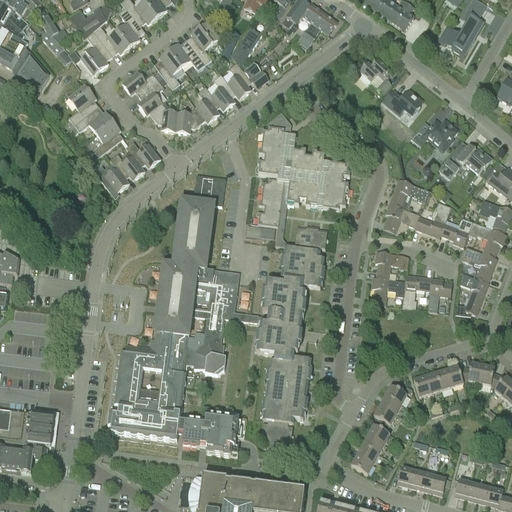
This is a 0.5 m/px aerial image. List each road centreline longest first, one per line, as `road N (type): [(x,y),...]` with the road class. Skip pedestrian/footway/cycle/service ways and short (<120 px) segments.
road 1 (residential): [(173,170),(153,138),(134,129),(106,94),(108,78),(185,21)]
road 2 (residential): [(68,500),(94,292)]
road 3 (residential): [(291,82),(377,174),(354,246)]
road 4 (residential): [(354,246),(334,392),(354,412)]
road 5 (residential): [(354,412),(387,370),(489,338)]
road 6 (residential): [(94,292),(109,233),(173,170)]
road 7 (residential): [(173,170),(291,82)]
road 8 (residential): [(202,470),(295,481),(325,471)]
road 9 (unclassified): [(366,26),(462,104)]
road 10 (residential): [(0,246),(23,260),(24,284),(94,292)]
road 11 (residential): [(325,471),(439,511)]
